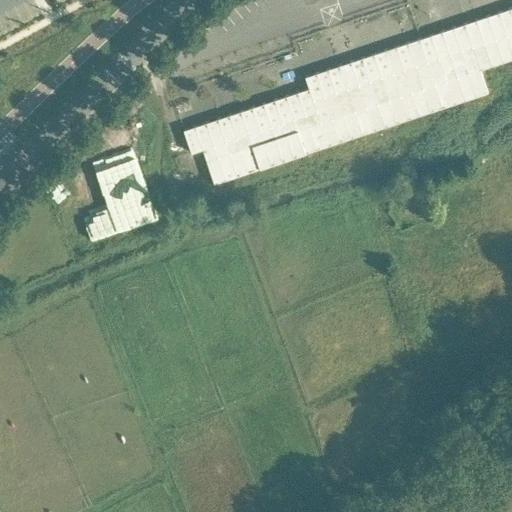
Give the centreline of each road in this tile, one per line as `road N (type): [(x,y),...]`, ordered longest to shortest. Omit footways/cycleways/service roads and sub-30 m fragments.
road 1 (unclassified): [(0,188),(187,0)]
road 2 (unclassified): [(395,511),(511,409)]
